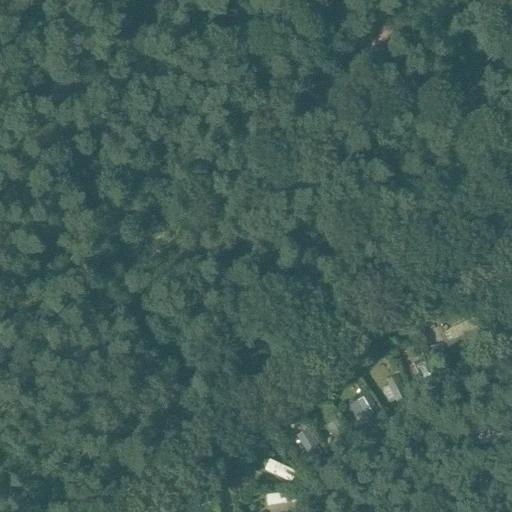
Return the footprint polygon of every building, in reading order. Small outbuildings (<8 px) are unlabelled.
[(459,322),(438,331),(443,343),(464,333),(459,322)] [(425,359),(378,382),(389,405),(436,382),(425,359)] [(365,394),(347,405),(363,432),(381,421),(365,394)] [(285,477),(288,466),(268,461),(265,471),(285,477)] [(268,506),(288,504),(286,492),(267,494),(268,506)]
